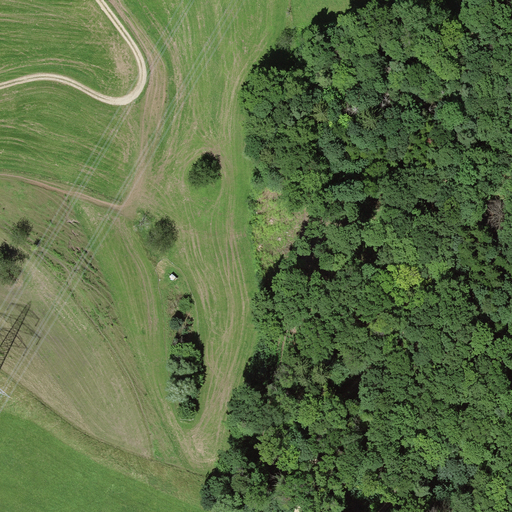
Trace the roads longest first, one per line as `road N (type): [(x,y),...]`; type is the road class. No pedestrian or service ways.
road 1 (track): [(482,0),(459,230),(441,284),(404,348),(336,433),(303,511)]
road 2 (track): [(99,0),(143,70),(130,97),(112,101),(42,77),(0,86)]
road 3 (track): [(383,511),(511,379)]
